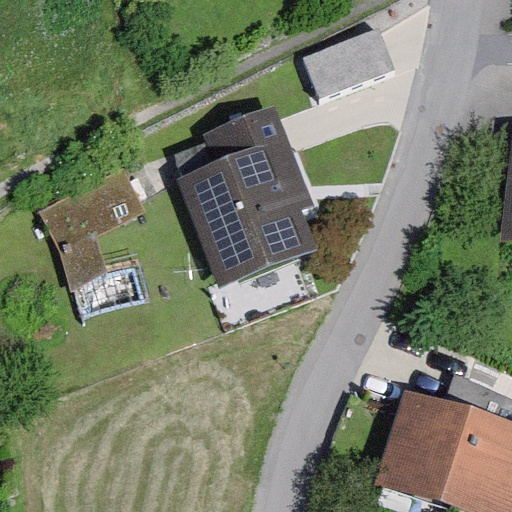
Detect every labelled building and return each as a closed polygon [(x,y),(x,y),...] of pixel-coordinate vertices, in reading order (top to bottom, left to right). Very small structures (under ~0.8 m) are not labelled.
[(389,33),(312,62),(329,106),(406,76),(389,33)] [(318,261),(301,218),(323,210),(286,116),(222,142),(233,169),(194,185),(238,293),(318,261)] [(194,185),(233,169),(222,142),(183,157),(194,185)] [(53,211),(74,252),(84,291),(117,272),(115,264),(108,235),(154,212),(133,171),(53,211)] [(117,272),(84,291),(92,320),(160,301),(148,255),(115,264),(117,272)] [(511,511),(511,421),(419,393),(391,482),(485,511),(511,511)]
